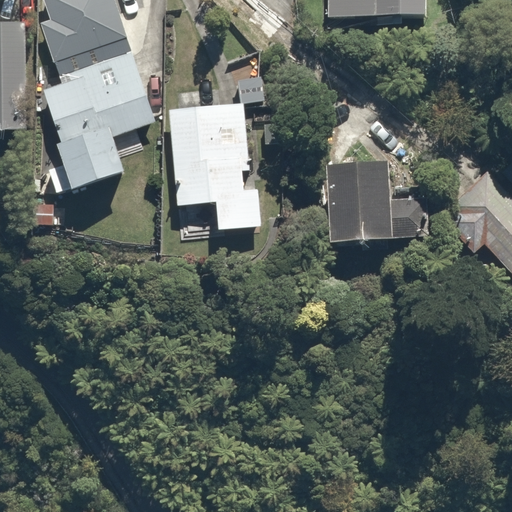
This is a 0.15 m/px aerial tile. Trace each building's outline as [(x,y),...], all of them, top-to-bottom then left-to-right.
[(143,7),(140,0),(58,0),(52,2),(58,23),(44,27),(60,82),(133,61),(119,13),(143,7)] [(323,0),(322,23),(446,28),(446,0),(323,0)] [(32,29),(0,27),(0,136),(30,138),(32,29)] [(49,174),(59,207),(84,200),(86,207),(134,193),(119,143),(153,133),(133,61),(60,82),(47,86),(70,168),(49,174)] [(249,126),(248,107),(239,108),(174,111),(180,214),(222,212),(224,236),(264,234),(262,199),(253,200),(249,126)] [(287,130),(265,130),(265,153),(287,153),(287,130)] [(511,169),(498,181),(511,196),(511,169)] [(492,174),(442,217),(481,262),(488,255),(511,282),(511,196),(498,181),(492,174)] [(403,198),(404,177),(340,176),(339,258),(430,259),(430,199),(403,198)] [(67,210),(38,207),(36,229),(65,232),(67,210)]
